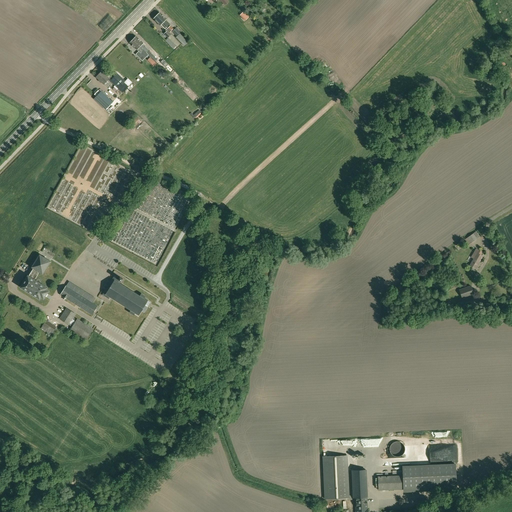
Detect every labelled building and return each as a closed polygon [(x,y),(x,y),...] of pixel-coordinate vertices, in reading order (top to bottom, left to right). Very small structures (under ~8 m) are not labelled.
[(159,13),(156,16),(167,27),(170,24),(166,20),(166,19),(159,13)] [(167,27),(156,16),(153,19),(160,26),(161,25),(165,29),(167,27)] [(170,32),(171,31),(168,28),(165,30),(166,31),(163,34),(168,38),(172,34),(170,32)] [(130,31),(124,38),(129,42),(134,35),(130,31)] [(188,42),(180,34),(176,37),(184,46),(188,42)] [(136,36),(133,40),(147,55),(148,54),(155,61),(157,59),(142,44),(143,43),(136,36)] [(176,46),(168,38),(165,41),(173,49),(176,46)] [(141,52),(146,57),(147,55),(133,40),(130,43),(137,50),(140,53),(141,52)] [(109,79),(102,72),(96,77),(104,84),(109,79)] [(114,77),(110,81),(115,86),(118,89),(122,85),(125,82),(125,81),(122,79),(117,74),(114,77)] [(101,92),(94,99),(105,109),(112,102),(101,92)] [(139,123),(140,123),(141,122),(137,117),(131,123),(135,127),(139,123)] [(465,239),(468,245),(480,237),(476,231),(465,239)] [(482,256),(480,255),(481,252),(476,249),(472,256),(475,258),(470,266),(477,269),(479,265),(478,265),(482,256)] [(32,267),(33,268),(28,275),(27,275),(20,287),(40,299),(41,297),(44,299),(49,291),(46,290),(47,287),(35,280),(40,272),(42,274),(50,261),(40,254),(32,267)] [(104,287),(106,289),(102,295),(109,299),(110,298),(130,310),(129,313),(134,316),(135,313),(139,316),(142,311),(144,313),(148,307),(145,305),(148,301),(144,299),(146,296),(141,293),(139,296),(119,283),(120,281),(121,282),(123,279),(120,277),(118,280),(114,277),(110,283),(107,282),(104,287)] [(60,295),(92,315),(97,306),(66,286),(60,295)] [(459,290),(462,298),(473,294),(471,286),(459,290)] [(477,299),(466,302),(468,309),(479,305),(477,299)] [(77,319),(76,321),(72,319),(75,314),(66,308),(60,319),(69,324),(69,323),(73,325),(70,329),(86,339),(93,329),(77,319)] [(43,326),(53,332),(56,327),(46,321),(43,326)] [(396,441),(395,442),(393,442),(393,443),(392,444),(391,445),(390,446),(390,448),(390,449),(390,450),(390,451),(391,452),(391,453),(392,454),(393,455),(394,456),(396,456),(397,457),(398,457),(399,457),(400,456),(401,456),(402,455),(403,454),(404,454),(404,453),(405,451),(405,450),(405,449),(405,447),(404,445),(403,444),(402,443),(401,442),(400,442),(399,441),(397,441),(396,441)] [(347,455),(323,456),(325,499),(349,498),(347,455)] [(458,491),(457,465),(403,468),(403,475),(404,488),(404,494),(458,491)] [(366,469),(353,470),(354,497),(356,497),(367,497),(366,469)] [(403,475),(378,476),(379,490),(404,488),(403,475)] [(367,497),(356,497),(357,509),(367,508),(367,497)]
